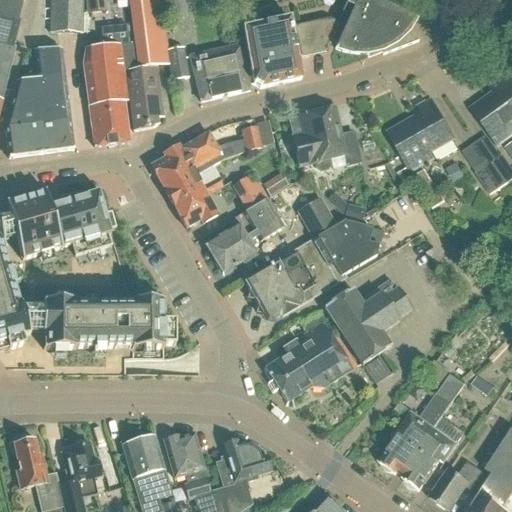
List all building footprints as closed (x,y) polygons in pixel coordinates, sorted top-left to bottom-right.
[(18,24),(23,3),(11,0),(0,0),(0,46),(13,50),(20,24),(18,24)] [(81,37),(82,0),(50,0),(49,36),(81,37)] [(95,0),(97,14),(117,13),(116,0),(95,0)] [(167,68),(165,53),(158,0),(128,0),(139,72),(126,74),(133,135),(151,133),(156,129),(156,121),(161,120),(157,86),(155,70),(167,68)] [(162,0),(167,23),(185,20),(181,0),(162,0)] [(381,57),(417,44),(405,34),(414,21),(371,1),(371,0),(347,0),(345,5),(353,8),(334,51),(341,54),(356,57),(365,56),(365,53),(378,49),(381,57)] [(327,56),(340,27),(329,22),(290,30),(289,22),(242,32),(252,87),(258,91),(300,82),(296,61),(325,55),(327,56)] [(0,104),(1,105),(15,50),(13,50),(0,46),(0,104)] [(133,47),(106,50),(85,53),(82,68),(93,150),(128,146),(123,105),(126,105),(122,73),(132,72),(130,48),(133,48),(133,47)] [(198,105),(249,94),(239,49),(188,60),(198,105)] [(165,53),(167,68),(170,83),(186,81),(182,51),(165,53)] [(8,162),(73,154),(60,52),(33,53),(36,82),(16,84),(4,131),(8,162)] [(497,149),(511,137),(511,129),(510,127),(511,126),(511,84),(507,77),(489,89),(495,97),(472,114),(497,149)] [(410,175),(434,162),(429,153),(452,140),(430,103),(412,114),(417,122),(389,138),(410,175)] [(339,138),(333,113),(301,120),(301,121),(288,124),(292,140),(291,140),(297,170),(314,166),(315,171),(321,175),(328,173),(331,166),(330,162),(343,159),(345,168),(358,165),(352,136),(339,138)] [(247,156),(262,152),(257,131),(242,134),(247,156)] [(204,160),(216,153),(206,136),(179,151),(177,149),(162,158),(164,162),(150,170),(161,189),(175,181),(170,172),(202,155),(204,160)] [(203,192),(201,189),(195,178),(222,163),(216,153),(204,160),(202,155),(170,172),(175,181),(161,189),(172,210),(203,192)] [(511,173),(502,158),(488,167),(503,189),(511,182),(511,173)] [(503,189),(488,167),(475,176),(490,198),(503,189)] [(291,175),(270,186),(277,199),(297,187),(291,175)] [(185,232),(199,224),(201,227),(217,218),(206,198),(222,189),(217,180),(216,180),(201,189),(203,192),(172,210),(185,232)] [(257,184),(250,188),(246,180),(232,188),(237,197),(238,200),(239,200),(246,214),(265,203),(267,201),(257,184)] [(434,213),(445,205),(432,185),(421,193),(434,213)] [(16,240),(15,240),(22,263),(23,263),(60,252),(62,252),(61,251),(71,248),(74,259),(111,249),(108,237),(111,236),(110,234),(115,233),(110,216),(105,218),(99,194),(49,208),(45,193),(44,194),(7,205),(6,204),(5,205),(9,218),(11,224),(17,222),(20,234),(15,236),(16,240)] [(311,241),(334,227),(320,202),(297,216),(311,241)] [(265,203),(246,214),(234,222),(238,229),(205,249),(222,277),(254,257),(249,251),(282,231),(269,210),(265,203)] [(347,207),(342,225),(360,229),(364,212),(347,207)] [(0,303),(17,298),(1,247),(3,246),(2,244),(15,240),(16,240),(15,236),(20,234),(17,222),(11,224),(9,218),(0,221),(0,303)] [(377,248),(368,246),(371,232),(360,229),(342,225),(315,240),(317,244),(312,247),(310,243),(241,284),(265,323),(274,326),(346,283),(343,277),(375,259),(377,248)] [(395,292),(389,284),(359,304),(351,293),(323,312),(360,369),(388,350),(379,337),(398,324),(397,322),(410,312),(396,291),(395,292)] [(19,307),(17,298),(0,303),(0,346),(5,345),(8,353),(24,348),(22,340),(29,338),(29,336),(42,335),(42,339),(43,339),(43,352),(75,352),(75,351),(83,351),(83,306),(75,306),(75,304),(43,304),(43,306),(42,306),(42,310),(22,310),(21,307),(19,307)] [(83,306),(83,351),(131,351),(131,352),(163,352),(163,349),(174,349),(174,324),(163,324),(163,304),(131,304),(131,306),(83,306)] [(511,341),(511,323),(501,313),(492,322),(511,341)] [(285,406),(287,405),(309,391),(321,391),(351,373),(320,327),(323,325),(317,315),(299,327),(305,337),(283,351),(286,357),(263,372),(285,406)] [(391,364),(378,373),(384,382),(398,373),(391,364)] [(450,409),(465,388),(451,378),(436,399),(450,409)] [(489,399),(495,391),(478,380),(473,388),(489,399)] [(435,430),(450,409),(436,399),(421,420),(411,414),(397,434),(401,436),(380,466),(395,477),(397,474),(401,477),(435,430)] [(435,430),(401,477),(405,480),(403,483),(418,493),(439,463),(444,466),(458,447),(435,430)] [(511,435),(496,460),(494,462),(489,470),(487,473),(494,477),(471,511),(503,511),(511,499),(511,435)] [(214,511),(210,494),(194,437),(179,441),(178,440),(176,441),(173,438),(167,440),(165,444),(162,444),(173,482),(184,479),(186,487),(182,488),(187,504),(193,502),(196,511),(214,511)] [(17,446),(12,447),(19,475),(15,475),(19,493),(34,490),(45,487),(49,503),(38,505),(39,511),(54,511),(62,510),(57,488),(55,476),(45,479),(41,462),(37,457),(33,443),(29,443),(26,441),(22,439),(19,442),(17,446)] [(140,511),(160,511),(158,503),(168,500),(167,495),(169,494),(153,440),(122,449),(140,511)] [(68,486),(57,488),(62,510),(62,511),(82,511),(81,501),(95,498),(92,482),(100,480),(97,465),(92,464),(88,447),(84,448),(84,446),(78,444),(73,448),(73,450),(70,451),(71,455),(62,457),(68,486)] [(210,494),(214,511),(244,511),(252,508),(248,497),(250,496),(247,486),(257,483),(256,479),(270,475),(267,463),(265,460),(262,460),(261,459),(262,458),(260,453),(247,445),(243,446),(241,448),(239,447),(238,445),(235,444),(222,448),(226,463),(217,466),(223,490),(210,494)] [(472,494),(483,478),(467,466),(458,479),(449,472),(430,500),(446,511),(449,511),(465,489),(472,494)] [(340,511),(340,509),(330,500),(323,508),(323,511),(321,511),(340,511)]
